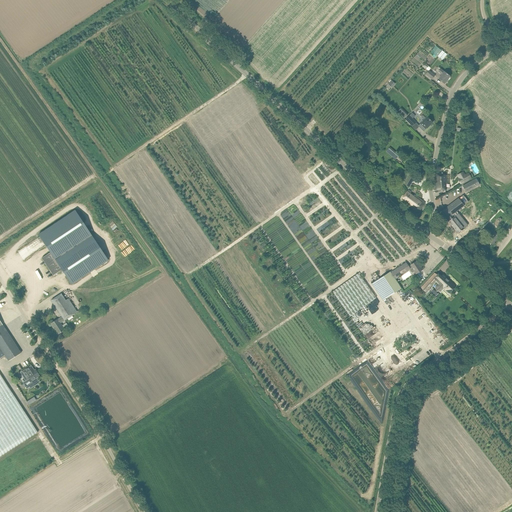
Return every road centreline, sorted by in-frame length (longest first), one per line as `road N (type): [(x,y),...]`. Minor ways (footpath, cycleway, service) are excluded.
road 1 (tertiary): [(425,232),(165,0)]
road 2 (unclassified): [(143,511),(0,278)]
road 3 (unclassified): [(376,511),(402,390),(508,302)]
road 4 (unclassified): [(425,232),(450,94),(500,46)]
